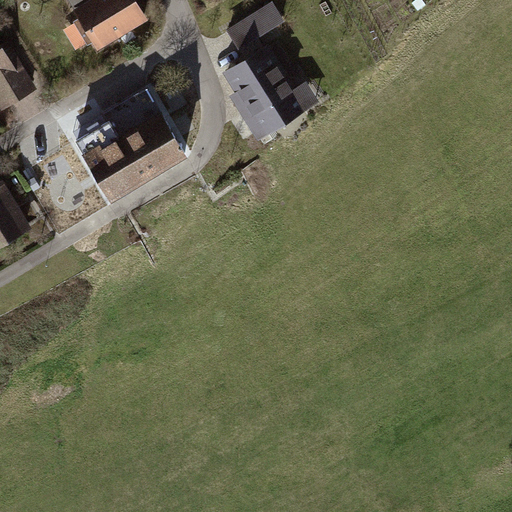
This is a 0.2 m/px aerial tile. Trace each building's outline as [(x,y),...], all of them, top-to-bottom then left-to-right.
[(100,53),(152,20),(139,0),(91,0),(73,11),(100,53)] [(230,30),(244,49),(286,20),(272,0),(230,30)] [(0,40),(0,104),(4,111),(40,86),(12,38),(2,45),(0,40)] [(258,140),(320,103),(308,83),(297,90),(270,45),(223,73),(236,94),(232,97),(258,140)] [(70,142),(104,202),(180,158),(157,113),(119,134),(111,120),(70,142)] [(3,177),(0,178),(0,244),(31,228),(3,177)]
